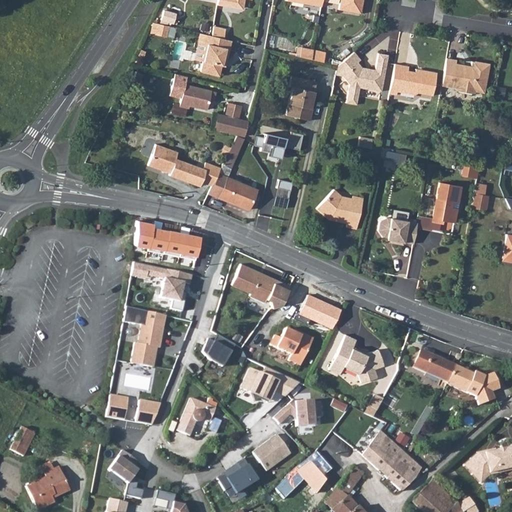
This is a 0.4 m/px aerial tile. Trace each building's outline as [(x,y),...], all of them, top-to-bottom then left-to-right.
[(221,0),(220,5),(238,8),(243,5),(243,0),(221,0)] [(339,0),(338,9),(352,11),(353,5),(361,7),(361,0),(339,0)] [(175,12),(163,9),(160,19),(172,21),(175,12)] [(171,27),(155,23),(153,33),(169,36),(171,27)] [(225,28),(213,25),(211,36),(223,38),(225,28)] [(211,36),(199,33),(197,42),(206,44),(200,72),(218,76),(221,65),(222,59),(226,60),(231,40),(223,38),(211,36)] [(313,49),(311,59),(323,62),(325,51),(313,49)] [(337,65),(336,71),(340,72),(342,75),(349,84),(345,102),(355,104),(359,87),(380,92),(388,56),(378,54),(375,70),(366,69),(366,70),(361,69),(361,67),(357,62),(360,59),(354,52),(337,65)] [(454,63),(455,59),(445,58),(440,85),(454,88),(456,91),(471,93),(474,91),(483,93),(488,63),(471,60),(470,66),(469,68),(465,68),(463,65),(454,63)] [(407,66),(394,63),(388,93),(395,94),(396,91),(413,94),(416,92),(431,95),(435,72),(419,69),(419,72),(414,71),(406,70),(407,66)] [(135,71),(129,84),(134,86),(139,73),(135,71)] [(142,74),(139,73),(134,86),(136,87),(142,74)] [(181,97),(178,106),(188,108),(188,105),(206,109),(208,102),(209,102),(210,102),(211,102),(212,101),(213,100),(213,99),(215,92),(184,84),(186,76),(174,73),(169,95),(181,97)] [(311,102),(316,81),(290,75),(288,86),(292,87),(285,114),(309,120),(312,108),(309,108),(311,102)] [(228,102),(224,116),(238,119),(241,106),(228,102)] [(207,112),(204,126),(213,129),(217,114),(207,112)] [(224,116),(217,114),(213,129),(223,131),(223,132),(231,134),(232,133),(243,136),(247,121),(238,119),(224,116)] [(302,134),(289,131),(288,138),(264,133),(263,138),(255,136),(253,146),(261,148),(260,152),(269,154),(268,156),(279,159),(280,155),(297,158),(302,134)] [(239,147),(243,139),(235,135),(231,144),(239,147)] [(359,136),(357,146),(369,149),(371,139),(359,136)] [(169,173),(168,175),(198,186),(200,181),(211,185),(220,167),(205,162),(204,164),(197,161),(195,166),(174,158),(177,151),(155,144),(147,165),(160,169),(161,167),(170,170),(169,173)] [(211,185),(210,188),(220,192),(218,198),(247,210),(255,189),(227,177),(239,147),(231,144),(220,167),(211,185)] [(463,175),(477,177),(479,168),(464,165),(463,175)] [(291,184),(278,181),(272,205),(285,208),(291,184)] [(432,218),(431,221),(439,223),(440,223),(441,220),(453,222),(455,208),(449,207),(450,201),(456,202),(459,186),(438,182),(432,218)] [(483,195),(485,185),(475,183),(473,193),(483,195)] [(340,198),(340,196),(333,189),(315,208),(328,219),(336,221),(336,218),(346,220),(346,223),(345,226),(356,228),(362,197),(354,196),(351,198),(350,200),(340,198)] [(473,193),(470,208),(485,210),(487,196),(483,195),(473,193)] [(432,218),(417,216),(416,223),(415,227),(438,232),(439,223),(431,221),(432,218)] [(415,227),(416,223),(385,217),(378,222),(377,230),(382,237),(386,237),(385,239),(392,240),(392,243),(402,244),(402,242),(412,243),(415,227)] [(148,237),(142,236),(141,248),(174,251),(176,231),(148,229),(148,237)] [(511,235),(505,234),(501,258),(511,259),(511,235)] [(191,273),(132,262),(129,277),(144,280),(145,275),(160,278),(156,298),(170,301),(169,308),(181,311),(184,293),(179,291),(180,282),(189,284),(191,273)] [(289,286),(240,263),(230,284),(249,293),(245,302),(258,309),(265,299),(268,300),(271,308),(280,305),(289,286)] [(158,348),(164,315),(146,311),(143,325),(140,324),(137,343),(133,342),(129,363),(151,367),(155,347),(158,348)] [(292,332),(284,328),(279,337),(274,335),(269,345),(290,354),(287,360),(299,365),(307,349),(303,348),(308,337),(300,333),(299,335),(292,332)] [(234,345),(215,334),(212,340),(207,337),(201,352),(222,366),(234,345)] [(354,340),(344,335),(327,370),(338,375),(342,367),(356,374),(360,383),(375,378),(372,369),(382,366),(376,350),(365,354),(365,356),(358,353),(359,351),(351,347),(354,340)] [(307,349),(312,339),(308,337),(303,348),(307,349)] [(412,367),(447,382),(455,365),(419,350),(412,367)] [(455,365),(447,382),(446,384),(474,396),(477,404),(493,399),(490,391),(498,388),(492,372),(483,375),(473,371),(471,376),(462,373),(464,369),(455,365)] [(298,383),(264,367),(261,374),(248,369),(239,388),(250,393),(253,401),(258,399),(262,398),(267,401),(272,390),(284,396),(298,383)] [(366,405),(374,409),(381,398),(373,393),(366,405)] [(105,417),(124,420),(128,397),(108,394),(105,417)] [(212,400),(208,398),(205,405),(190,398),(176,429),(189,435),(195,420),(196,421),(198,421),(199,421),(200,420),(201,419),(202,418),(209,421),(216,404),(211,402),(212,400)] [(159,403),(138,399),(134,423),(151,426),(159,403)] [(292,400),(272,418),(278,424),(289,414),(290,415),(294,415),(295,427),(313,425),(312,418),(320,417),(319,402),(311,403),(311,400),(294,402),(292,400)] [(374,409),(366,405),(362,413),(371,417),(374,409)] [(220,420),(213,417),(207,430),(215,433),(220,420)] [(33,434),(20,427),(9,449),(22,456),(33,434)] [(360,455),(400,491),(413,478),(420,469),(379,432),(378,431),(376,433),(374,435),(360,455)] [(289,453),(275,434),(251,452),(265,471),(289,453)] [(481,452),(467,466),(480,480),(488,473),(511,466),(511,444),(494,449),(481,452)] [(481,452),(494,449),(494,447),(477,451),(463,464),(480,482),(489,474),(511,468),(511,466),(488,473),(480,480),(467,466),(481,452)] [(137,461),(121,450),(107,469),(126,483),(124,495),(140,499),(142,490),(135,488),(136,482),(134,482),(135,477),(132,475),(136,470),(132,467),(137,461)] [(36,467),(40,475),(43,473),(53,468),(49,461),(36,467)] [(325,480),(308,461),(296,470),(308,484),(315,493),(325,480)] [(250,484),(237,462),(230,467),(231,470),(223,475),(235,494),(250,484)] [(363,472),(352,465),(325,503),(333,511),(360,511),(358,509),(351,502),(348,498),(345,495),(350,489),(363,472)] [(65,482),(58,466),(53,468),(43,473),(45,476),(25,486),(36,510),(53,502),(52,498),(50,496),(53,494),(54,497),(64,492),(61,484),(65,482)] [(461,511),(459,508),(456,505),(454,502),(448,495),(431,480),(423,488),(414,498),(412,502),(422,511),(461,511)] [(64,492),(69,490),(65,482),(61,484),(64,492)] [(345,495),(348,498),(354,491),(350,489),(345,495)] [(174,494),(156,490),(154,498),(166,501),(165,509),(170,510),(169,511),(185,511),(183,505),(172,502),(174,494)] [(467,497),(456,505),(459,508),(461,511),(462,511),(464,511),(473,504),(467,497)] [(124,511),(127,502),(109,498),(105,511),(124,511)]
